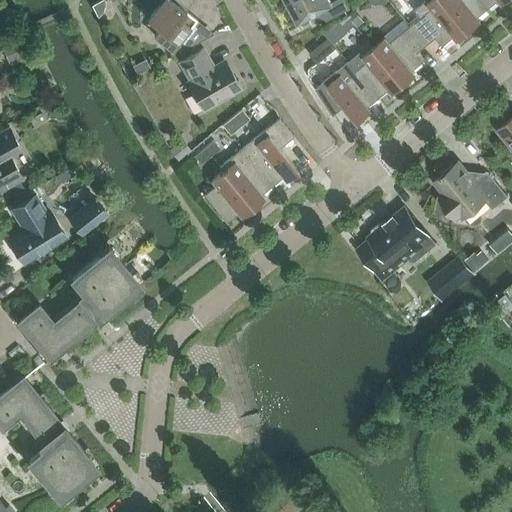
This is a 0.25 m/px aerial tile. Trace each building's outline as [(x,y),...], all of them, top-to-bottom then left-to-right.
[(102,15),(105,12),(107,6),(107,2),(105,0),(101,0),(92,4),(98,17),(102,15)] [(182,8),(188,0),(163,0),(148,20),(159,28),(153,36),(173,51),(196,20),(182,8)] [(330,0),(288,0),(285,2),(291,15),(294,13),(298,22),(321,10),(326,21),(349,9),(343,0),(336,0),(332,2),(330,0)] [(420,17),(410,26),(426,45),(436,38),(442,46),(458,34),(461,38),(469,31),(443,0),(431,0),(428,3),(425,0),(414,9),(420,17)] [(474,21),(488,9),(480,0),(443,0),(469,31),(477,25),(474,21)] [(480,0),(488,9),(498,0),(504,0),(506,1),(507,0),(480,0)] [(350,15),(356,23),(361,18),(355,11),(350,15)] [(339,21),(347,30),(355,24),(347,15),(339,21)] [(385,38),(374,47),(404,84),(412,78),(409,74),(424,61),(417,53),(426,45),(410,26),(405,20),(384,37),(385,38)] [(339,49),(345,44),(339,37),(333,41),(339,49)] [(317,63),(337,48),(329,38),(309,54),(317,63)] [(24,56),(17,42),(3,48),(9,63),(24,56)] [(361,54),(350,63),(378,98),(393,87),(396,91),(404,84),(374,47),(362,56),(361,54)] [(225,61),(213,68),(210,63),(212,62),(203,48),(180,62),(191,81),(188,83),(203,109),(240,88),(225,61)] [(341,74),(328,84),(359,121),(368,114),(364,110),(378,98),(350,63),(339,72),(341,74)] [(230,134),(250,119),(242,109),(222,125),(230,134)] [(511,117),(497,130),(511,147),(511,117)] [(0,131),(0,189),(22,177),(6,150),(18,143),(9,126),(0,131)] [(265,130),(242,148),(272,185),(286,174),(289,178),(298,171),(280,149),(268,134),(265,130)] [(214,139),(205,147),(211,154),(220,147),(214,139)] [(190,151),(182,142),(170,152),(177,161),(190,151)] [(201,162),(211,154),(205,147),(196,154),(201,162)] [(242,148),(219,167),(222,171),(253,208),(261,201),(257,197),(272,185),(242,148)] [(445,194),(440,198),(457,218),(461,215),(463,217),(485,199),(492,208),(508,196),(489,172),(479,180),(475,175),(470,175),(459,161),(453,166),(452,164),(441,174),(442,175),(434,182),(445,194)] [(74,173),(70,166),(57,175),(61,182),(74,173)] [(245,214),(253,208),(222,171),(211,180),(215,185),(204,195),(226,223),(242,210),(245,214)] [(24,262),(66,236),(51,213),(48,215),(35,194),(11,209),(24,229),(9,239),(24,262)] [(82,233),(107,213),(94,198),(69,218),(82,233)] [(436,243),(406,207),(384,226),(382,224),(379,223),(372,229),(371,233),(368,236),(369,238),(357,248),(383,279),(409,258),(411,260),(414,260),(436,243)] [(18,321),(49,358),(50,359),(95,321),(96,323),(104,316),(103,315),(140,284),(109,247),(71,277),(86,295),(53,322),(39,304),(18,321)] [(467,261),(474,271),(484,263),(476,254),(467,261)] [(453,270),(462,281),(473,272),(464,262),(453,270)] [(60,422),(24,378),(23,376),(0,395),(0,425),(2,427),(19,413),(46,446),(29,460),(60,498),(97,467),(67,430),(68,429),(62,421),(60,422)] [(0,511),(14,511),(9,505),(6,508),(0,500),(0,511)]
